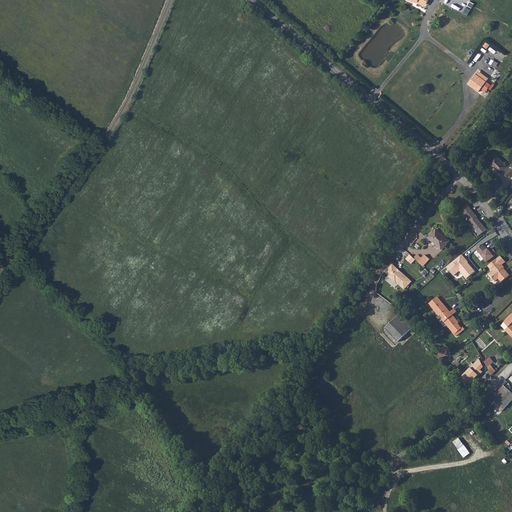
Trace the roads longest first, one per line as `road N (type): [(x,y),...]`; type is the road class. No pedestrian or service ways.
road 1 (unclassified): [(252,0),(445,161),(511,246)]
road 2 (track): [(320,343),(141,370),(116,394),(0,429)]
road 3 (residential): [(170,0),(114,124),(0,267)]
road 4 (unclassified): [(397,460),(471,408),(511,364)]
